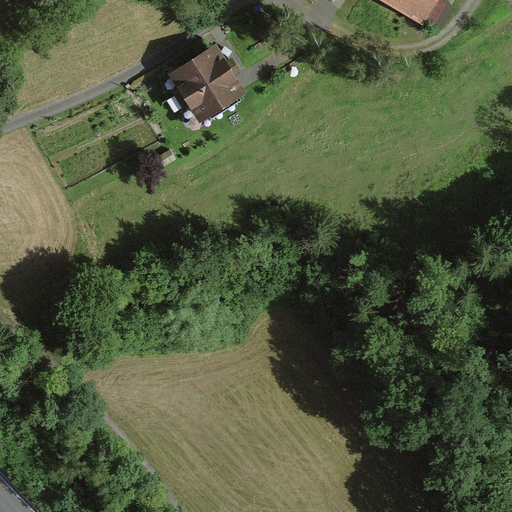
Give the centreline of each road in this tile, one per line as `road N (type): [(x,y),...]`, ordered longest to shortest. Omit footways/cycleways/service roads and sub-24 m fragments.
road 1 (track): [(0,129),(123,77),(241,0)]
road 2 (track): [(0,324),(118,445),(160,511)]
